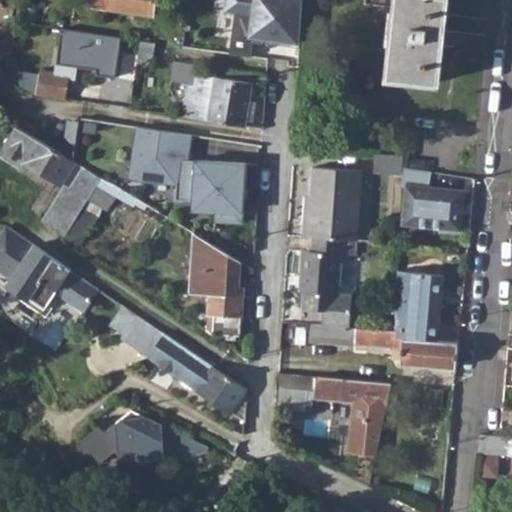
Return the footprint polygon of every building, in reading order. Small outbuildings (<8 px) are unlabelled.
[(90,0),(90,4),(152,14),(153,0),(90,0)] [(265,35),(300,38),(302,0),(228,0),(227,9),(238,10),(234,37),(255,40),(265,41),(265,35)] [(396,0),(389,75),(439,82),(447,0),(396,0)] [(116,76),(122,35),(62,27),(57,61),(97,66),(96,73),(116,76)] [(253,56),(255,40),(234,37),(232,53),(253,56)] [(169,78),(188,80),(185,98),(174,103),(183,115),(243,125),(244,118),(247,100),(251,81),(189,71),(190,61),(172,59),(169,78)] [(42,71),(39,91),(69,96),(73,71),(43,66),(42,71)] [(26,82),(39,91),(42,71),(21,67),(26,82)] [(253,101),(247,100),(244,118),(250,119),(253,101)] [(188,160),(193,134),(138,124),(134,153),(142,155),(139,174),(178,180),(177,198),(194,199),(194,208),(216,209),(215,220),(244,222),(247,163),(188,160)] [(22,158),(67,186),(82,165),(78,162),(75,161),(16,125),(0,152),(0,153),(18,164),(22,158)] [(403,153),(376,152),(375,171),(403,172),(403,165),(403,153)] [(45,218),(65,231),(101,176),(82,165),(67,186),(45,218)] [(401,222),(457,229),(463,191),(429,187),(431,170),(403,165),(403,172),(402,185),(407,185),(401,222)] [(311,167),(308,194),(307,219),(302,219),(301,235),(311,236),(348,238),(357,239),(361,170),(311,167)] [(65,231),(78,241),(114,184),(101,176),(65,231)] [(100,287),(9,224),(0,236),(0,268),(13,277),(9,282),(46,308),(57,291),(84,310),(100,287)] [(211,333),(239,335),(241,295),(237,294),(240,261),(237,259),(194,233),(190,292),(208,293),(206,328),(211,333)] [(337,292),(341,254),(346,253),(348,238),(311,236),(310,250),(300,249),(297,289),(301,290),(300,306),(341,309),(342,292),(337,292)] [(394,336),(438,341),(443,275),(396,271),(393,331),(395,331),(394,336)] [(165,332),(124,304),(111,323),(126,333),(123,337),(150,354),(154,349),(165,332)] [(401,361),(455,368),(458,342),(438,341),(394,336),(395,331),(393,331),(311,322),(310,339),(402,347),(401,361)] [(150,354),(245,420),(246,387),(165,332),(154,349),(150,354)] [(363,403),(386,406),(391,383),(277,371),(276,386),(316,390),(316,397),(342,401),(343,397),(362,399),(363,403)] [(98,419),(82,433),(89,442),(101,459),(117,446),(120,450),(121,458),(165,456),(165,447),(171,447),(178,430),(132,407),(106,429),(98,419)] [(305,434),(328,436),(330,419),(306,417),(305,434)] [(178,430),(171,447),(189,455),(207,450),(209,446),(178,430)] [(511,436),(478,433),(476,450),(508,453),(511,452),(511,436)] [(353,476),(369,483),(378,444),(369,442),(368,455),(358,453),(353,476)] [(287,493),(303,502),(310,487),(293,480),(287,493)] [(136,511),(137,511),(164,511),(169,504),(146,491),(136,511)] [(360,511),(337,501),(336,511),(360,511)]
